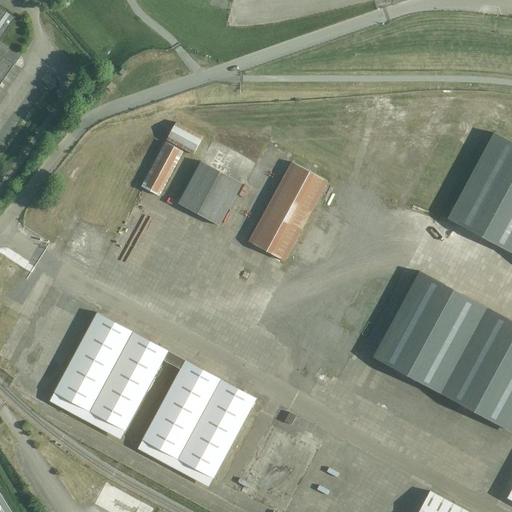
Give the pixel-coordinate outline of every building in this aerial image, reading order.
[(18,16),(0,2),(0,79),(14,61),(0,50),(0,38),(2,40),(18,16)] [(117,86),(113,82),(108,88),(112,92),(117,86)] [(203,137),(176,122),(167,140),(193,154),(203,137)] [(448,220),(511,253),(511,142),(495,133),(448,220)] [(166,141),(142,185),(159,195),(183,151),(166,141)] [(243,184),(202,160),(179,203),(220,226),(243,184)] [(328,181),(292,162),(248,242),(284,261),(328,181)] [(374,358),(509,430),(511,425),(511,321),(421,272),(374,358)] [(98,313),(55,392),(126,431),(165,360),(169,351),(98,313)] [(181,369),(143,440),(214,478),(257,399),(169,351),(165,360),(181,369)] [(285,421),(291,425),(296,416),(290,412),(285,421)] [(107,511),(153,511),(156,507),(99,478),(87,502),(107,511)] [(469,511),(431,491),(419,511),(469,511)]
